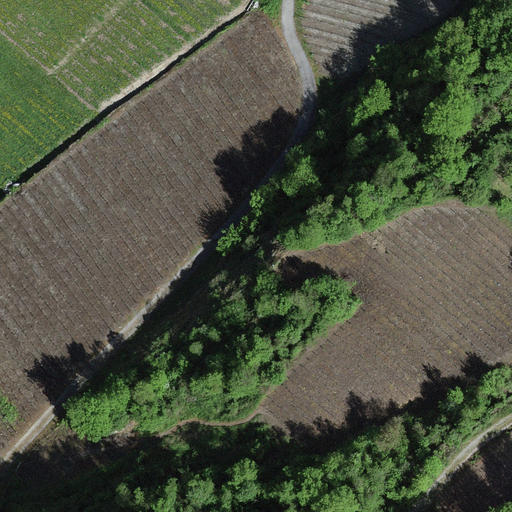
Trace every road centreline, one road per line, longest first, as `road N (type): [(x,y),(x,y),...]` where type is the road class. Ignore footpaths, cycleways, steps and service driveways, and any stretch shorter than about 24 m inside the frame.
road 1 (track): [(290,0),(311,114),(274,184),(0,474)]
road 2 (track): [(421,511),(460,459),(511,421)]
